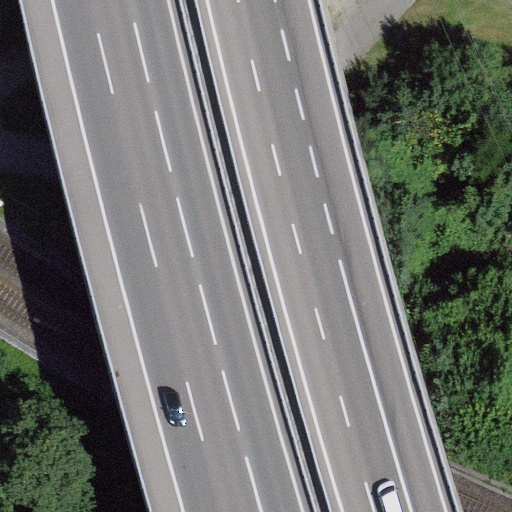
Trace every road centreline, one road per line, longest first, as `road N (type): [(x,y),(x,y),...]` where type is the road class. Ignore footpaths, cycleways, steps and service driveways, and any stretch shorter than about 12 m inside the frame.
road 1 (motorway): [(393,511),(257,0)]
road 2 (motorway): [(110,0),(197,329)]
road 3 (motorway): [(197,329),(262,511)]
road 4 (motorway): [(197,329),(237,511)]
